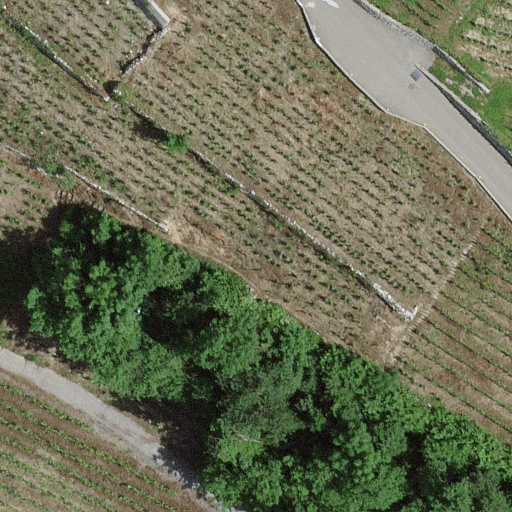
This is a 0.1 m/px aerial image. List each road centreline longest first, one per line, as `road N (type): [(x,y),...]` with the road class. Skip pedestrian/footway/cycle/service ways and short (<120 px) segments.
road 1 (unclassified): [(0,354),(131,429),(246,511)]
road 2 (residential): [(511,192),(463,136),(389,79),(324,0)]
